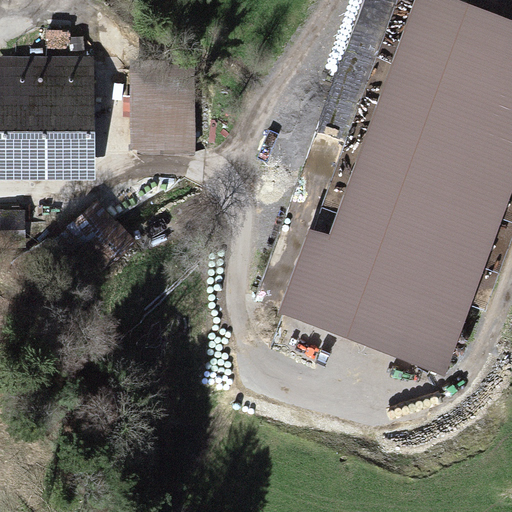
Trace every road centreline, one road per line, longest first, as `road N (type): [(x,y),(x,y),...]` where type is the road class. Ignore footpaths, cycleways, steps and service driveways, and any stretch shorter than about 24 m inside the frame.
road 1 (track): [(511,266),(476,359),(444,393),(372,404),(309,389),(258,356),(239,322),(239,166)]
road 2 (track): [(0,193),(71,190),(153,163),(239,166),(249,133),(328,0)]
